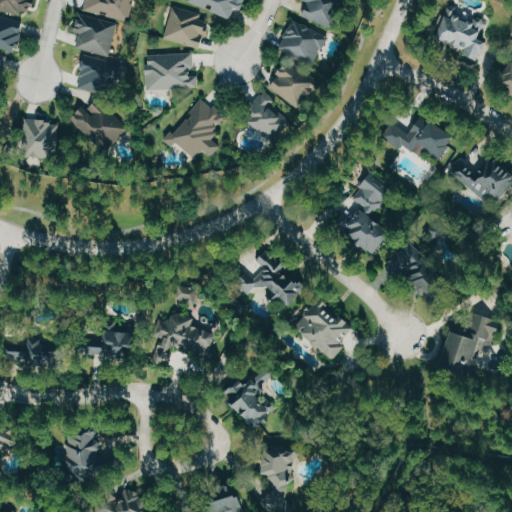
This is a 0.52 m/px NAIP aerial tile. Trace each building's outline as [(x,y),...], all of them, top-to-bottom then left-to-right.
[(35,0),(0,0),(0,7),(31,16),(35,0)] [(86,0),(84,10),(130,21),(135,0),(86,0)] [(232,17),(237,6),(244,9),(247,0),(189,0),(189,1),(232,17)] [(337,27),(346,0),(306,0),(310,1),(304,16),(337,27)] [(166,38),(204,48),(211,21),(201,18),(203,12),(175,5),(166,38)] [(78,48),(112,56),(120,23),(82,13),(77,32),(81,33),(78,48)] [(484,59),(490,38),(484,37),(488,23),(449,13),(442,38),(467,45),(465,54),(484,59)] [(0,48),(18,54),(26,22),(0,15),(0,48)] [(312,66),(331,38),(300,18),(282,45),(312,66)] [(149,54),(151,89),(201,87),(201,75),(196,75),(195,52),(149,54)] [(0,74),(6,76),(11,57),(0,53),(0,74)] [(124,65),(85,55),(81,74),(83,76),(80,88),(95,91),(102,99),(90,108),(85,107),(73,117),(95,144),(107,147),(130,128),(105,98),(119,87),(124,65)] [(273,86),(301,107),(321,81),(292,59),(281,73),(283,74),(273,86)] [(281,132),(279,96),(251,97),(253,133),(281,132)] [(166,139),(175,147),(180,142),(197,158),(206,149),(213,156),(223,146),(215,138),(221,131),(217,128),(228,116),(216,104),(213,107),(205,99),(166,139)] [(0,132),(14,130),(12,114),(1,115),(0,107),(0,132)] [(460,138),(427,113),(412,133),(397,122),(387,136),(404,148),(407,144),(418,152),(424,144),(444,159),(460,138)] [(62,121),(26,118),(23,164),(40,165),(41,155),(59,156),(62,121)] [(501,202),(511,187),(511,168),(493,154),(480,172),(462,159),(453,172),(487,197),(490,194),(501,202)] [(376,217),(397,189),(375,171),(355,197),(368,208),(349,232),(377,254),(395,231),(376,217)] [(451,293),(432,263),(429,265),(416,244),(402,253),(433,303),(451,293)] [(309,288),(273,246),(259,259),(267,269),(255,279),(251,273),(240,282),(249,293),(260,284),(276,303),(284,296),(291,304),(309,288)] [(207,295),(187,283),(179,296),(199,308),(207,295)] [(359,326),(322,299),(307,320),(314,325),(308,333),(316,339),(312,344),(334,360),(359,326)] [(218,333),(195,324),(197,319),(174,310),(169,321),(170,322),(159,349),(175,356),(179,346),(208,358),(218,333)] [(456,330),(445,368),(474,377),(482,349),(491,352),(497,333),(501,335),(505,321),(490,316),(483,339),(456,330)] [(483,335),(484,329),(461,325),(460,332),(483,335)] [(140,360),(141,332),(108,331),(107,345),(88,344),(87,353),(107,354),(107,358),(140,360)] [(50,338),(33,338),(32,365),(65,366),(65,349),(50,348),(50,338)] [(253,429),(275,418),(265,399),(275,394),(264,372),(232,387),(253,429)] [(0,455),(21,442),(4,415),(0,417),(0,455)] [(99,472),(98,466),(103,465),(100,434),(70,438),(72,454),(68,455),(70,475),(99,472)] [(271,511),(291,511),(294,510),(294,504),(288,497),(295,491),(295,484),(297,482),(297,472),(299,470),(300,447),(276,447),(276,458),(268,458),(265,461),(264,476),(276,489),(262,501),(271,511)] [(157,511),(139,485),(102,510),(103,511),(157,511)] [(220,511),(250,511),(248,496),(219,501),(220,511)] [(0,511),(16,511),(16,509),(7,509),(6,501),(0,500),(0,511)]
